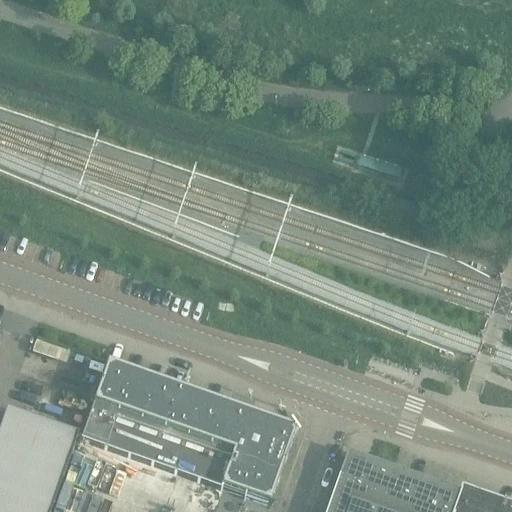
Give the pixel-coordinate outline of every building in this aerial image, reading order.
[(360,160),(356,170),(399,184),(402,174),(360,160)] [(295,435),(182,396),(106,369),(80,444),(269,511),(295,435)] [(6,412),(0,429),(0,511),(51,511),(78,438),(6,412)] [(453,511),(459,497),(392,474),(347,458),(327,511),(453,511)] [(454,511),(511,511),(511,510),(461,493),(460,497),(454,511)]
